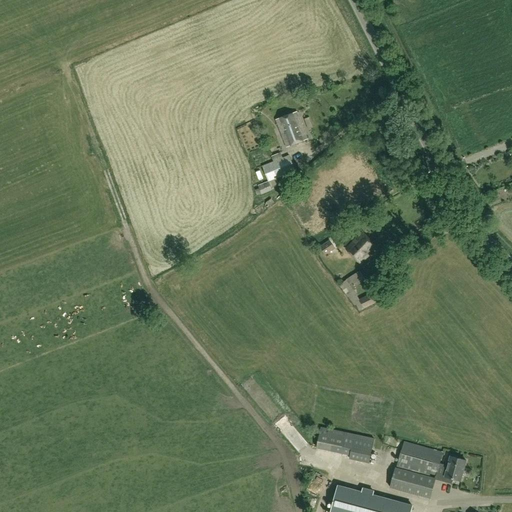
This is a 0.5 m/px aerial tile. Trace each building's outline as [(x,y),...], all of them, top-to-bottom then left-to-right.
[(287,147),(308,139),(297,112),(276,120),(287,147)] [(273,162),(263,167),(269,182),(277,178),(296,171),(290,156),(283,159),(273,162)] [(269,182),(258,186),(259,189),(261,194),(262,195),(272,190),(271,187),(269,182)] [(361,264),(378,246),(363,232),(346,249),(361,264)] [(326,254),(335,248),(330,241),(321,247),(326,254)] [(360,271),(346,280),(350,285),(352,283),(353,283),(354,285),(364,278),(360,271)] [(377,290),(359,299),(364,309),(382,300),(377,290)] [(321,427),(316,448),(351,456),(350,459),(370,463),(376,439),(321,427)] [(404,442),(399,465),(436,475),(439,463),(442,453),(404,442)] [(439,463),(436,475),(438,478),(444,479),(444,481),(451,483),(453,479),(461,481),(466,461),(451,456),(448,467),(443,466),(444,465),(439,463)] [(396,468),(391,488),(430,498),(435,480),(435,478),(398,468),(396,468)] [(338,486),(331,511),(411,511),(413,506),(373,495),(362,492),(338,486)]
